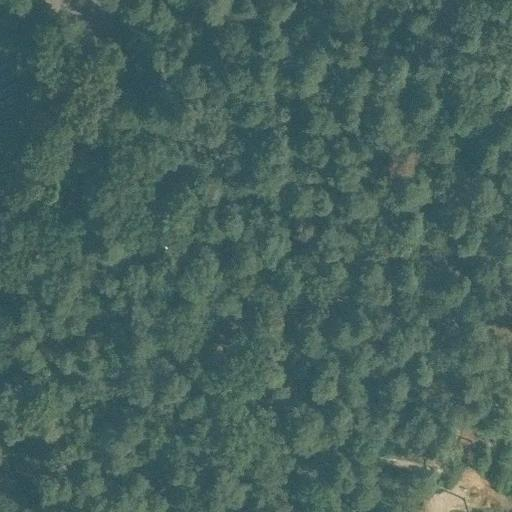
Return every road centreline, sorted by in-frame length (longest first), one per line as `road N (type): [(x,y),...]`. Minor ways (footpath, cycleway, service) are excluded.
road 1 (unclassified): [(329,511),(84,59)]
road 2 (unclassified): [(0,285),(84,59)]
